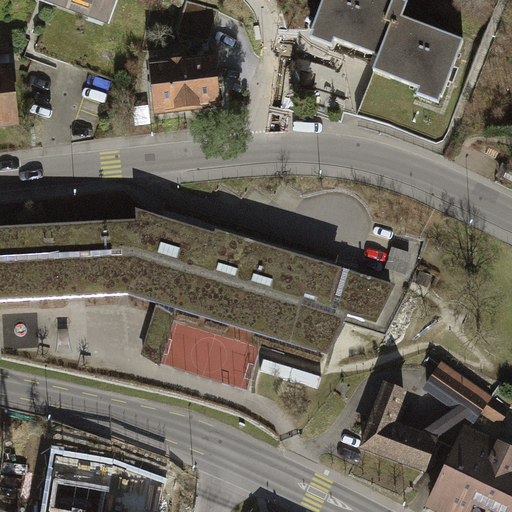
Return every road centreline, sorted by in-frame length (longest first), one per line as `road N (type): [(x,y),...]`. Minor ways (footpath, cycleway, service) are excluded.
road 1 (tertiary): [(0,179),(269,148)]
road 2 (tertiary): [(269,148),(343,151),(404,167),(511,218)]
road 3 (tertiary): [(226,449),(89,403),(0,384)]
road 4 (residential): [(269,148),(279,66),(271,0)]
road 5 (tertiary): [(357,511),(226,449)]
